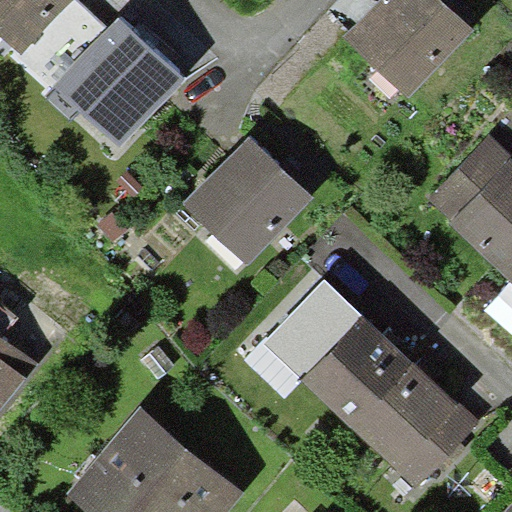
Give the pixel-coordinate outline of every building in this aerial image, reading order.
[(0,0),(0,34),(21,55),(72,0),(0,0)] [(108,27),(77,0),(72,0),(21,55),(54,85),(108,27)] [(378,0),(344,36),(409,97),(474,29),(443,0),(378,0)] [(54,85),(122,148),(187,78),(120,16),(108,27),(54,85)] [(452,220),(511,159),(511,157),(511,156),(489,135),(429,198),(452,220)] [(184,205),(248,266),(313,198),(249,136),(184,205)] [(503,273),(511,263),(511,158),(511,159),(452,220),(450,222),(503,273)] [(143,188),(128,171),(112,186),(127,203),(143,188)] [(133,227),(118,207),(98,223),(113,242),(133,227)] [(511,263),(503,273),(511,281),(511,263)] [(364,315),(324,279),(264,342),(303,379),(364,315)] [(62,328),(28,301),(1,335),(35,362),(62,328)] [(359,431),(419,367),(364,315),(303,379),(359,431)] [(0,410),(37,364),(35,362),(1,335),(0,334),(0,410)] [(419,367),(359,431),(421,489),(481,425),(419,367)] [(67,495),(87,511),(227,511),(243,493),(139,408),(67,495)]
